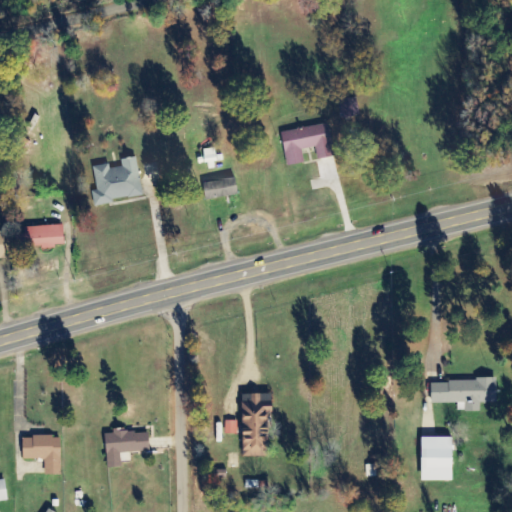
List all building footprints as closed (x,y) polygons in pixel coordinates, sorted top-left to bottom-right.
[(287,166),(304,163),(302,150),(315,147),(317,159),(334,156),(329,124),(281,132),(287,166)] [(143,196),(137,157),(121,159),(123,167),(111,169),(110,164),(93,166),(97,191),(93,191),(95,204),(143,196)] [(206,199),(238,195),(236,178),(204,182),(206,199)] [(64,247),(64,225),(25,227),(26,249),(64,247)] [(497,402),(497,380),(431,381),(432,403),(458,403),(458,410),(480,410),(480,403),(497,402)] [(243,394),(243,456),(268,456),(268,412),(272,412),(272,394),(243,394)] [(237,434),(238,421),(226,421),(225,434),(237,434)] [(107,468),(122,467),(121,453),(150,452),(149,431),(113,432),(114,434),(106,434),(107,468)] [(46,475),(62,474),(61,436),(23,437),(24,460),(45,459),(46,475)] [(422,481),(453,481),(452,437),(422,438),(422,481)] [(0,480),(0,501),(8,501),(5,479),(0,480)]
